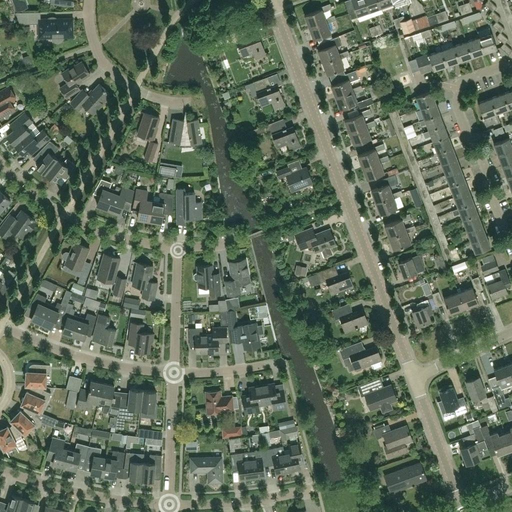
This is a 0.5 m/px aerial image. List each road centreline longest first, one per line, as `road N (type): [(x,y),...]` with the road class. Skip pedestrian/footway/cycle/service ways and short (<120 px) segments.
road 1 (tertiary): [(413,378),(273,0)]
road 2 (residential): [(511,67),(469,80),(457,104),(511,245)]
road 3 (residential): [(0,161),(64,213),(139,241),(179,246)]
road 4 (residential): [(174,372),(85,359),(0,325)]
road 5 (residential): [(0,465),(62,486),(168,503)]
road 6 (residential): [(188,103),(145,94),(115,75),(90,34),(87,0)]
road 7 (residential): [(168,503),(316,490)]
road 8 (residential): [(168,503),(174,372)]
road 9 (tertiary): [(458,496),(413,378)]
road 10 (residential): [(174,372),(179,246)]
